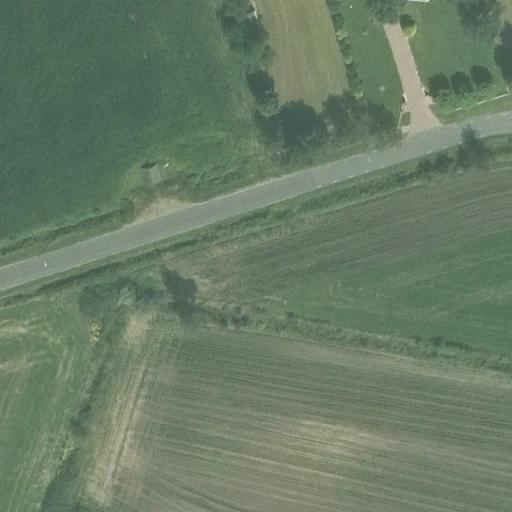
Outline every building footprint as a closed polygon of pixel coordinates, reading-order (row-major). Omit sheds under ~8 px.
[(242,14),(248,29),(260,25),(254,9),(242,14)] [(182,59),(196,80),(206,74),(193,52),(182,59)] [(158,82),(142,86),(145,97),(161,93),(158,82)] [(101,89),(87,95),(92,107),(106,102),(101,89)] [(156,164),(141,170),(146,185),(162,179),(156,164)]
